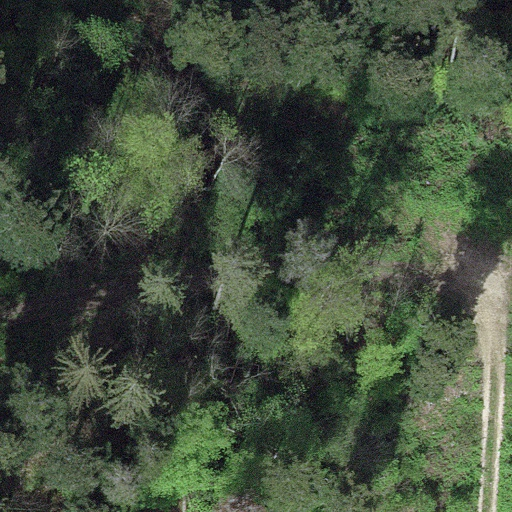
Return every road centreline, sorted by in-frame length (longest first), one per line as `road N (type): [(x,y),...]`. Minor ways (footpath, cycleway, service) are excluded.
road 1 (track): [(479,511),(495,328),(455,244),(156,54),(87,0)]
road 2 (track): [(455,244),(0,311)]
